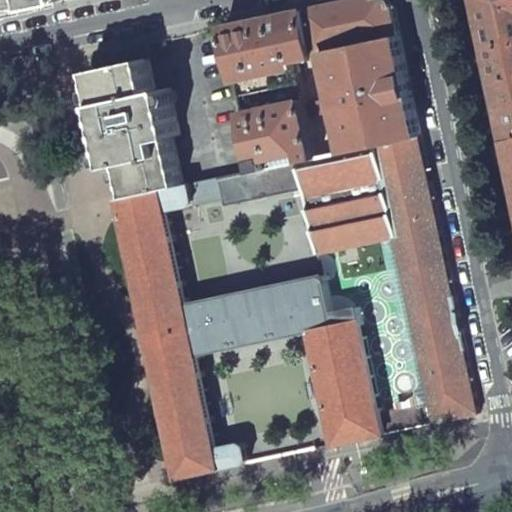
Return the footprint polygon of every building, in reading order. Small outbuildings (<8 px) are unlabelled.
[(17,0),(0,0),(0,13),(19,10),(17,0)] [(17,0),(19,10),(20,10),(37,6),(36,4),(51,1),(52,3),(60,1),(64,0),(17,0)] [(349,0),(311,8),(322,56),(329,54),(329,51),(402,35),(395,5),(387,0),(349,0)] [(479,0),(480,4),(490,47),(511,42),(511,2),(509,0),(479,0)] [(248,22),(229,26),(239,82),(300,69),(299,61),(322,56),(311,8),(289,13),(248,22)] [(402,35),(329,51),(329,54),(350,150),(379,144),(423,135),(402,35)] [(496,78),(511,74),(511,42),(490,47),(491,55),(496,78)] [(117,164),(125,163),(133,197),(167,190),(186,186),(175,137),(182,135),(172,87),(158,90),(151,58),(106,67),(98,78),(117,164)] [(300,69),(239,82),(245,112),(307,99),(301,72),(300,69)] [(511,74),(496,78),(497,85),(502,109),(511,106),(511,74)] [(307,99),(245,112),(257,170),(271,167),(269,158),(303,151),(306,160),(319,157),(311,117),(307,99)] [(311,117),(330,113),(327,99),(308,103),(311,117)] [(509,140),(511,139),(511,106),(502,109),(507,132),(509,140)] [(423,135),(379,144),(398,237),(433,403),(436,423),(481,413),(423,135)] [(306,160),(300,161),(320,252),(398,237),(379,144),(350,150),(319,157),(306,160)] [(303,151),(269,158),(271,167),(300,161),(306,160),(303,151)] [(221,178),(195,183),(198,200),(195,205),(225,198),(221,178)] [(186,186),(167,190),(172,210),(195,205),(198,200),(195,183),(186,186)] [(133,197),(123,199),(139,276),(152,340),(181,477),(225,468),(221,446),(201,352),(191,304),(172,210),(167,190),(133,197)] [(327,275),(191,304),(201,352),(315,329),(338,444),(388,433),(384,413),(361,307),(335,312),(332,299),(327,276),(327,275)] [(330,275),(327,276),(332,299),(348,296),(343,275),(331,278),(330,275)] [(45,280),(49,303),(73,298),(68,276),(45,280)] [(433,403),(384,413),(388,433),(436,423),(433,403)] [(245,441),(221,446),(225,468),(248,463),(252,457),(249,444),(245,441)]
